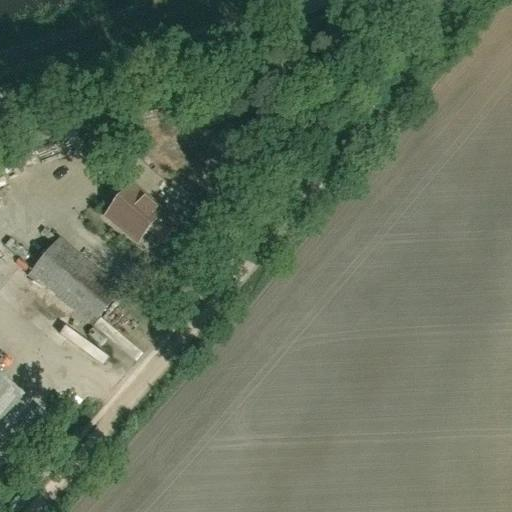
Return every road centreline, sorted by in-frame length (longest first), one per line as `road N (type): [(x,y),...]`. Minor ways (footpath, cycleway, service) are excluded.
road 1 (track): [(451,0),(441,27),(384,105),(35,511)]
road 2 (track): [(0,106),(326,0)]
